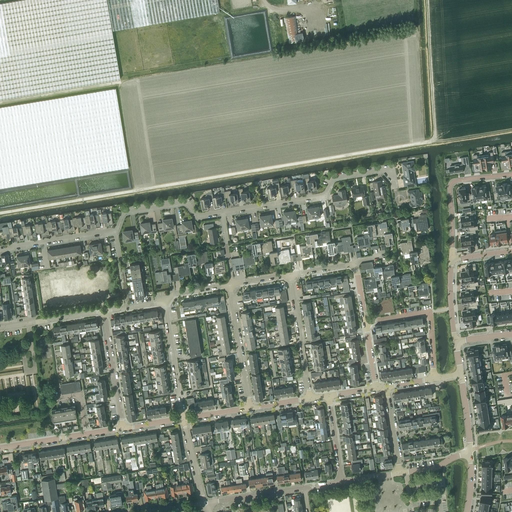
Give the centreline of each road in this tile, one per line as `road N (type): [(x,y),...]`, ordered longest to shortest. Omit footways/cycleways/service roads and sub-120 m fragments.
road 1 (track): [(0,213),(425,143)]
road 2 (residential): [(0,248),(114,229),(123,212),(182,200),(195,215),(221,211)]
road 3 (residential): [(221,211),(328,193),(333,178),(390,168),(393,186)]
road 4 (residential): [(451,259),(450,185),(511,174)]
road 5 (residential): [(364,323),(430,312),(433,379)]
road 6 (residential): [(249,409),(229,285)]
road 7 (residential): [(310,398),(289,275)]
road 8 (residential): [(124,430),(105,311)]
